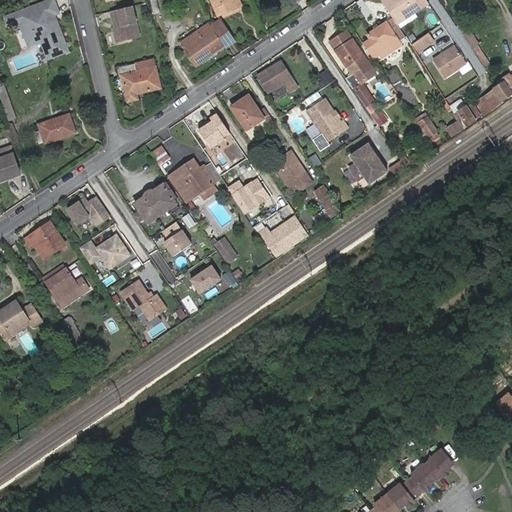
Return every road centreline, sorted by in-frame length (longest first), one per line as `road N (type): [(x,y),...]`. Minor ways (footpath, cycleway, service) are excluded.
road 1 (residential): [(124,146),(340,0)]
road 2 (residential): [(124,146),(113,130),(81,0)]
road 3 (residential): [(0,232),(124,146)]
